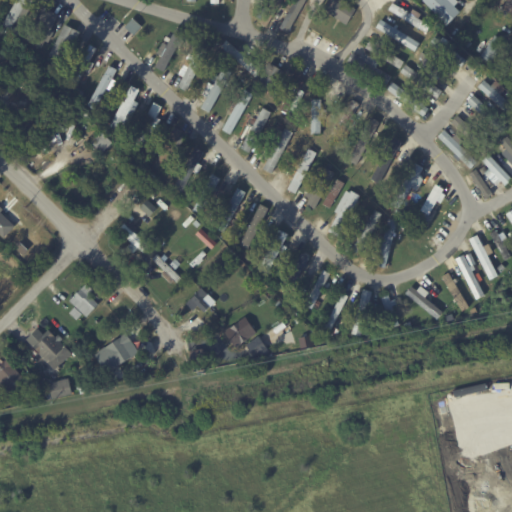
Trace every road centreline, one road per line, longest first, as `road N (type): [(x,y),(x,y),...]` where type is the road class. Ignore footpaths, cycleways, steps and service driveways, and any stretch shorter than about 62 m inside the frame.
road 1 (residential): [(0,162),(141,302),(172,348)]
road 2 (residential): [(128,191),(0,324)]
road 3 (residential): [(330,63),(363,28),(360,0),(313,4),(292,49)]
